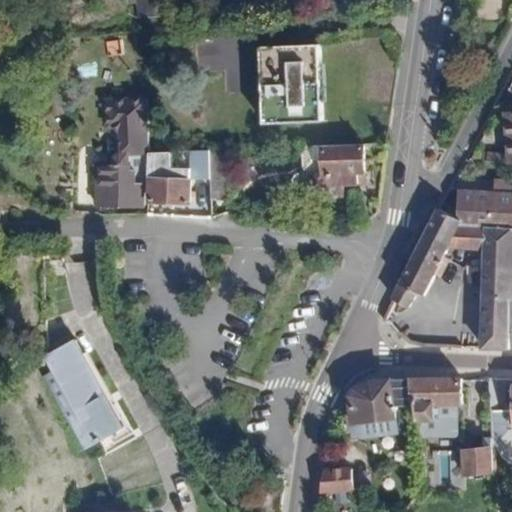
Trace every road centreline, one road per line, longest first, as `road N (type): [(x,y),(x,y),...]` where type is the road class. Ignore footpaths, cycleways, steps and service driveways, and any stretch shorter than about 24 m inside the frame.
road 1 (residential): [(392,245),(45,228)]
road 2 (tertiary): [(430,0),(403,196)]
road 3 (residential): [(511,49),(444,177),(424,193),(403,196)]
road 4 (tertiary): [(296,511),(311,434),(350,345)]
road 5 (residential): [(350,345),(400,357),(511,361)]
